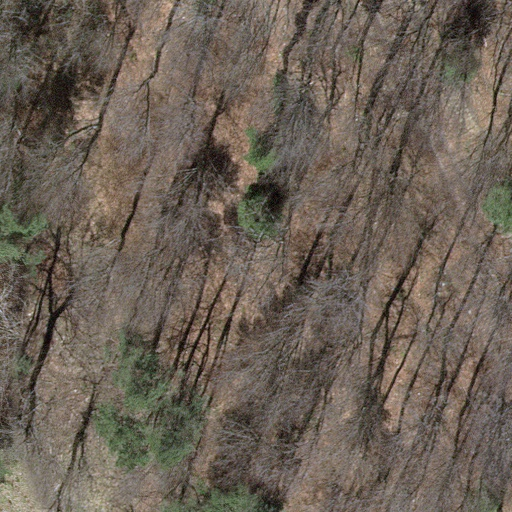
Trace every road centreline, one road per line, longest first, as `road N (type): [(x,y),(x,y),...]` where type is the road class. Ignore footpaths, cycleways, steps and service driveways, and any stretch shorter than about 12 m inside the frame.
road 1 (track): [(511,354),(372,0)]
road 2 (track): [(152,511),(117,362),(0,168)]
